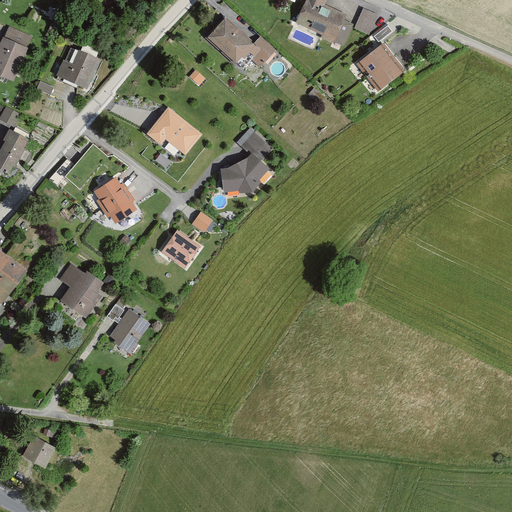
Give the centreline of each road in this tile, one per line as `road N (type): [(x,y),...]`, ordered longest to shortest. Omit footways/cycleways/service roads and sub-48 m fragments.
road 1 (residential): [(0,217),(188,0)]
road 2 (residential): [(384,0),(511,56)]
